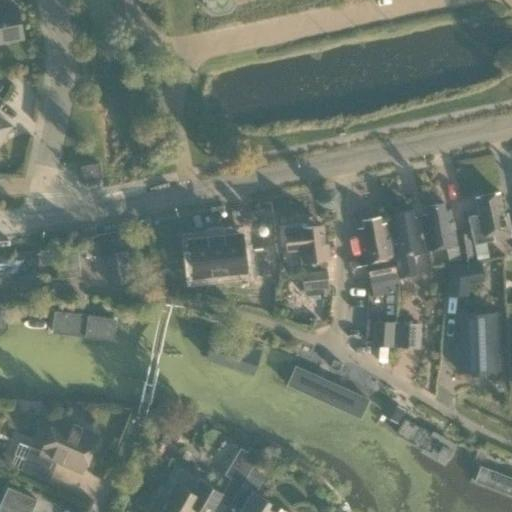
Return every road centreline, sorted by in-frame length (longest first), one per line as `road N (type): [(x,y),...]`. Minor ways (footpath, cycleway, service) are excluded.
road 1 (tertiary): [(47,220),(345,164)]
road 2 (residential): [(43,184),(62,80),(54,0)]
road 3 (unclassified): [(345,164),(329,346)]
road 4 (tertiary): [(345,164),(511,128)]
